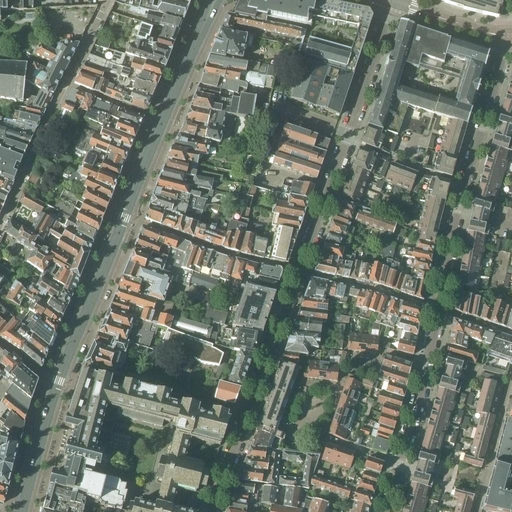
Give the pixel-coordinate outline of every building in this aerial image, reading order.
[(7,11),(0,12),(1,18),(9,17),(11,15),(11,11),(23,11),(33,11),(33,9),(33,0),(12,0),(6,0),(7,11)] [(0,0),(0,21),(1,21),(1,18),(0,12),(7,11),(6,0),(12,0),(0,0)] [(140,0),(140,5),(137,4),(138,2),(131,0),(125,0),(124,6),(130,7),(130,6),(149,11),(184,20),(189,5),(168,0),(140,0)] [(315,0),(241,0),(235,15),(237,15),(246,17),(256,20),(266,22),(267,17),(306,25),(306,23),(307,24),(308,19),(307,19),(308,12),(313,13),(312,14),(313,14),(315,0)] [(324,19),(327,2),(318,0),(315,0),(313,14),(312,17),(324,19)] [(438,0),(440,1),(449,4),(478,13),(497,17),(499,9),(501,9),(503,0),(438,0)] [(335,22),(339,4),(327,2),(324,19),(335,22)] [(350,6),(339,4),(335,22),(346,24),(350,6)] [(130,6),(130,7),(129,11),(145,15),(146,12),(148,12),(145,22),(157,26),(179,31),(184,20),(149,11),(130,6)] [(357,26),(361,9),(350,6),(346,24),(357,26)] [(357,26),(359,26),(357,30),(354,38),(364,41),(367,32),(372,16),(368,10),(361,9),(357,26)] [(233,24),(237,15),(235,15),(234,15),(234,16),(227,14),(224,22),(223,25),(221,28),(220,31),(235,34),(236,31),(237,28),(233,27),(233,24)] [(243,26),(246,17),(237,15),(233,24),(243,26)] [(246,17),(243,26),(253,28),(256,20),(246,17)] [(256,20),(253,28),(262,30),(266,22),(256,20)] [(479,83),(480,83),(480,82),(484,67),(485,67),(486,65),(485,64),(489,52),(490,51),(450,38),(450,39),(447,38),(447,37),(446,36),(446,37),(423,29),(401,21),(400,21),(400,22),(398,30),(397,30),(397,31),(398,31),(393,45),(392,46),(393,46),(389,58),(388,59),(389,60),(387,65),(386,67),(387,67),(383,79),(382,80),(383,80),(378,94),(377,95),(378,95),(373,109),(373,110),(368,124),(368,125),(368,126),(386,133),(393,135),(393,134),(394,133),(398,135),(409,105),(449,119),(467,125),(468,124),(467,124),(472,109),(473,108),(472,107),(476,94),(477,94),(477,92),(479,83)] [(266,22),(262,30),(272,32),(274,24),(266,22)] [(274,24),(272,32),(281,34),(283,26),(274,24)] [(124,54),(126,55),(135,57),(165,67),(172,50),(156,45),(154,44),(150,43),(151,39),(149,39),(153,29),(141,25),(135,40),(134,46),(128,44),(124,54)] [(292,27),(283,26),(281,34),(291,37),(293,28),(292,27)] [(301,30),(293,28),(291,37),(300,38),(301,30)] [(163,30),(159,38),(174,42),(177,36),(177,33),(163,30)] [(251,48),(253,38),(235,34),(220,31),(216,42),(210,55),(242,61),(245,48),(249,49),(251,48)] [(158,41),(156,45),(172,50),(174,42),(159,38),(159,39),(158,39),(158,41)] [(93,46),(96,46),(108,50),(110,43),(97,39),(93,46)] [(353,75),(363,46),(353,43),(351,50),(313,39),(310,39),(304,61),(300,72),(292,95),(290,100),(336,115),(339,116),(342,106),(343,105),(349,87),(353,75)] [(27,60),(25,63),(27,63),(25,81),(30,85),(37,88),(36,88),(40,90),(46,94),(53,94),(78,45),(53,43),(44,44),(40,44),(39,44),(34,55),(49,63),(45,70),(33,64),(27,60)] [(124,88),(129,89),(132,81),(127,79),(130,70),(124,68),(124,67),(125,64),(123,63),(126,55),(124,54),(114,51),(110,62),(107,61),(104,71),(111,73),(118,75),(116,80),(114,84),(117,85),(124,88)] [(89,55),(85,63),(104,71),(107,61),(89,55)] [(210,55),(206,66),(243,72),(253,74),(258,75),(260,64),(242,61),(210,55)] [(160,78),(165,67),(135,57),(131,68),(159,78),(160,78)] [(0,62),(0,98),(23,103),(23,100),(28,101),(26,107),(26,108),(45,111),(53,94),(46,94),(40,90),(36,98),(29,96),(30,85),(25,81),(27,63),(25,63),(0,62)] [(104,71),(85,63),(80,73),(99,79),(102,80),(104,71)] [(260,64),(258,75),(266,76),(275,78),(277,67),(260,64)] [(206,66),(203,76),(241,84),(243,72),(206,66)] [(158,80),(159,78),(131,68),(130,70),(127,79),(132,81),(148,87),(149,85),(156,88),(159,82),(158,80)] [(99,79),(80,73),(74,83),(95,92),(99,79)] [(264,88),(266,76),(258,75),(253,74),(251,86),(264,88)] [(199,85),(199,86),(230,92),(245,96),(245,95),(247,86),(247,85),(241,84),(203,76),(199,85)] [(113,99),(117,85),(114,84),(116,80),(109,78),(108,82),(103,95),(113,99)] [(99,79),(95,92),(101,94),(106,81),(102,80),(99,79)] [(151,99),(156,88),(149,85),(148,87),(132,81),(129,89),(128,91),(151,99)] [(117,85),(113,99),(119,102),(124,88),(117,85)] [(230,92),(199,86),(195,95),(219,100),(221,98),(228,99),(230,92)] [(124,88),(119,102),(123,103),(125,98),(148,106),(151,99),(128,91),(129,89),(124,88)] [(74,101),(77,93),(72,91),(70,92),(64,104),(73,108),(76,102),(74,101)] [(195,95),(190,107),(231,115),(231,116),(251,119),(251,120),(252,120),(256,97),(254,97),(245,95),(245,96),(230,92),(228,99),(221,98),(219,100),(195,95)] [(73,108),(76,109),(80,110),(85,96),(77,93),(74,101),(76,102),(73,108)] [(80,110),(76,109),(73,114),(84,119),(87,113),(93,99),(85,96),(80,110)] [(125,98),(123,103),(144,111),(147,110),(148,106),(125,98)] [(96,100),(93,99),(87,113),(89,114),(91,111),(99,114),(104,103),(96,100)] [(104,103),(99,114),(106,117),(111,106),(104,103)] [(511,117),(511,106),(504,104),(504,103),(503,104),(504,104),(501,114),(511,117)] [(76,109),(73,108),(64,104),(61,110),(73,114),(76,109)] [(106,117),(107,118),(114,120),(118,109),(111,106),(106,117)] [(231,115),(190,107),(185,121),(198,124),(194,137),(196,138),(195,141),(198,142),(205,144),(206,140),(210,141),(219,143),(218,144),(220,144),(223,130),(228,131),(231,116),(231,115)] [(41,118),(45,111),(26,108),(24,115),(41,118)] [(143,119),(118,109),(114,120),(138,130),(143,119)] [(73,114),(61,110),(57,119),(68,124),(73,114)] [(88,121),(84,130),(130,149),(134,139),(111,130),(113,127),(105,124),(107,118),(106,117),(99,114),(91,111),(89,114),(87,113),(84,119),(88,121)] [(38,126),(41,118),(24,115),(12,112),(10,121),(37,128),(38,126)] [(511,117),(501,114),(500,114),(497,124),(498,124),(500,125),(511,128),(511,117)] [(0,137),(28,147),(37,128),(10,121),(2,119),(0,118),(0,137)] [(138,130),(114,120),(107,118),(105,124),(113,127),(111,130),(134,139),(138,130)] [(467,125),(449,119),(446,128),(464,134),(467,125)] [(198,124),(185,121),(179,134),(194,137),(198,124)] [(317,180),(330,141),(286,125),(272,164),(317,180)] [(511,135),(511,133),(511,128),(500,125),(499,131),(497,138),(510,141),(511,135)] [(54,126),(51,132),(57,136),(60,129),(54,126)] [(380,147),(386,133),(368,126),(361,144),(379,151),(380,147)] [(464,134),(446,128),(444,137),(462,142),(464,134)] [(84,130),(75,150),(86,155),(96,159),(98,160),(98,159),(101,152),(103,153),(105,154),(107,155),(107,154),(125,162),(130,149),(84,130)] [(179,134),(172,148),(191,152),(193,149),(196,150),(198,142),(195,141),(196,138),(194,137),(179,134)] [(0,137),(0,147),(24,156),(28,147),(0,137)] [(444,137),(441,146),(459,151),(462,142),(444,137)] [(511,152),(511,148),(511,142),(510,141),(497,138),(494,137),(491,146),(510,152),(511,152)] [(191,152),(172,148),(170,153),(166,160),(197,165),(200,155),(207,156),(210,141),(206,140),(205,144),(198,142),(196,150),(193,149),(191,152)] [(441,146),(438,154),(456,160),(459,151),(441,146)] [(507,162),(510,152),(491,146),(488,156),(507,162)] [(13,183),(24,156),(0,147),(0,178),(5,180),(13,183)] [(371,173),(376,158),(377,156),(360,149),(353,166),(371,173)] [(101,152),(98,159),(122,170),(125,162),(107,154),(107,155),(105,154),(103,153),(101,152)] [(456,160),(438,154),(433,171),(451,177),(456,160)] [(69,158),(63,155),(61,159),(57,167),(64,171),(66,169),(67,169),(67,167),(70,159),(69,158)] [(86,155),(85,158),(90,161),(88,164),(91,166),(90,168),(117,180),(122,170),(98,159),(98,160),(96,159),(86,155)] [(504,173),(507,162),(488,156),(485,166),(485,167),(504,173)] [(56,167),(38,158),(35,163),(57,175),(60,169),(56,167)] [(79,166),(76,173),(78,174),(113,191),(117,180),(90,168),(91,166),(88,164),(90,161),(85,158),(82,165),(82,167),(79,166)] [(197,165),(166,160),(163,170),(213,179),(214,179),(221,181),(222,176),(197,172),(198,165),(197,165)] [(393,185),(400,167),(391,163),(384,181),(393,185)] [(368,181),(371,173),(353,166),(350,175),(368,181)] [(400,167),(393,185),(402,188),(409,170),(400,167)] [(500,183),(504,173),(485,167),(482,178),(500,183)] [(64,171),(61,177),(68,180),(81,187),(109,201),(112,193),(113,191),(78,174),(75,180),(70,178),(73,172),(67,169),(66,169),(64,171)] [(213,179),(163,170),(159,180),(193,186),(193,188),(199,189),(199,188),(203,189),(209,190),(211,191),(214,179),(213,179)] [(409,170),(402,188),(410,191),(417,173),(409,170)] [(32,173),(27,183),(31,185),(35,187),(40,177),(32,173)] [(364,190),(368,181),(350,175),(347,183),(364,190)] [(427,195),(445,200),(450,183),(432,178),(427,195)] [(497,194),(500,183),(482,178),(478,188),(479,189),(497,194)] [(5,180),(4,180),(1,187),(0,186),(0,190),(8,194),(13,183),(5,180)] [(159,180),(156,189),(195,197),(194,199),(196,199),(206,202),(207,201),(199,199),(200,194),(192,192),(193,188),(193,186),(159,180)] [(302,184),(293,182),(292,188),(311,194),(314,186),(314,185),(314,186),(313,186),(311,185),(304,183),(302,183),(302,184)] [(28,191),(31,185),(27,183),(22,193),(30,197),(33,193),(28,191)] [(361,198),(364,190),(347,183),(343,191),(361,198)] [(309,200),(311,194),(292,188),(283,186),(281,193),(290,196),(290,195),(301,198),(309,200)] [(81,187),(77,197),(82,200),(105,213),(107,206),(109,201),(81,187)] [(195,197),(156,189),(152,197),(163,200),(163,201),(175,205),(176,202),(185,205),(184,208),(193,210),(196,199),(194,199),(195,197)] [(494,204),(497,194),(479,189),(476,198),(494,204)] [(0,199),(5,201),(8,194),(0,190),(0,199)] [(63,190),(58,200),(74,209),(77,202),(78,202),(83,204),(79,211),(101,223),(105,213),(82,200),(77,197),(63,190)] [(358,206),(361,198),(343,191),(340,200),(356,206),(358,206)] [(306,211),(309,200),(301,198),(290,195),(290,196),(281,193),(280,193),(276,192),(274,201),(276,202),(274,215),(271,226),(278,228),(294,231),(298,232),(302,221),(306,211)] [(30,197),(22,193),(19,202),(28,207),(32,198),(30,197)] [(427,195),(425,204),(443,209),(445,200),(427,195)] [(186,220),(198,224),(206,202),(196,199),(193,210),(184,208),(185,205),(176,202),(175,205),(163,201),(163,200),(152,197),(149,208),(164,212),(177,216),(177,217),(186,220)] [(43,242),(49,231),(54,221),(47,218),(52,209),(32,198),(28,207),(40,213),(33,225),(29,233),(35,237),(43,242)] [(493,213),(495,204),(494,204),(476,198),(475,198),(473,208),(475,209),(489,213),(493,214),(493,213)] [(76,219),(70,216),(74,209),(58,200),(53,209),(75,221),(97,233),(101,223),(79,211),(80,212),(76,219)] [(356,206),(340,200),(338,206),(341,208),(341,209),(353,213),(357,214),(354,213),(356,206)] [(425,204),(423,213),(441,218),(443,209),(425,204)] [(341,208),(338,206),(335,216),(351,222),(352,218),(355,219),(357,214),(353,213),(341,209),(341,208)] [(360,207),(357,214),(355,219),(354,222),(362,224),(367,209),(360,207)] [(164,212),(149,208),(144,220),(148,221),(160,225),(164,212)] [(243,208),(242,211),(240,218),(246,220),(249,209),(243,208)] [(97,233),(75,221),(53,209),(52,209),(47,218),(54,221),(63,226),(66,228),(93,243),(97,233)] [(232,222),(229,233),(224,249),(230,250),(240,218),(242,211),(240,211),(228,209),(224,220),(232,222)] [(374,212),(367,209),(362,224),(370,227),(374,215),(373,215),(374,212)] [(485,226),(489,213),(475,209),(472,223),(485,226)] [(173,230),(177,217),(177,216),(164,212),(160,225),(173,230)] [(441,218),(423,213),(420,222),(439,227),(441,218)] [(381,217),(374,215),(370,227),(377,230),(381,217)] [(335,216),(332,222),(348,228),(351,222),(335,216)] [(186,220),(177,217),(173,230),(182,233),(186,220)] [(389,220),(381,217),(377,230),(384,232),(389,220)] [(246,220),(240,218),(230,250),(238,253),(240,254),(247,230),(245,229),(246,226),(248,227),(249,223),(247,223),(248,220),(246,220)] [(198,224),(186,220),(182,233),(193,237),(198,224)] [(397,223),(389,220),(384,232),(393,235),(397,223)] [(93,243),(66,228),(65,229),(62,234),(57,231),(60,226),(62,227),(63,226),(54,221),(49,231),(61,238),(88,255),(93,243)] [(29,233),(23,229),(10,222),(5,233),(15,239),(13,242),(32,253),(26,263),(43,274),(43,275),(51,263),(55,265),(60,268),(79,280),(80,278),(84,267),(75,262),(72,261),(69,265),(67,263),(70,259),(68,258),(53,248),(50,253),(32,242),(35,237),(29,233)] [(348,228),(332,222),(329,233),(345,238),(348,228)] [(420,222),(418,231),(436,236),(439,227),(420,222)] [(489,226),(485,226),(472,223),(470,223),(469,222),(467,232),(468,232),(486,236),(488,236),(489,227),(489,226)] [(193,237),(203,241),(212,244),(222,248),(224,249),(229,233),(218,230),(208,227),(198,224),(193,237)] [(161,247),(164,236),(143,228),(141,229),(138,239),(161,247)] [(293,249),(293,248),(297,238),(297,237),(298,232),(294,231),(278,228),(270,261),(287,265),(292,250),(293,250),(293,249)] [(256,238),(256,233),(247,230),(240,254),(252,256),(253,253),(256,238)] [(436,236),(418,231),(416,240),(417,240),(434,245),(436,236)] [(484,246),(486,236),(468,232),(466,243),(484,246)] [(345,238),(329,233),(326,242),(347,249),(350,241),(345,239),(345,238)] [(161,247),(170,250),(174,251),(177,240),(164,236),(161,247)] [(88,255),(61,238),(56,246),(55,245),(53,248),(68,258),(70,259),(72,261),(75,262),(84,267),(88,255)] [(267,241),(256,238),(253,253),(252,256),(263,259),(267,241)] [(170,250),(161,247),(138,239),(134,248),(153,255),(156,256),(157,256),(159,257),(166,259),(167,256),(170,250)] [(170,250),(167,256),(169,256),(163,272),(176,277),(174,282),(188,286),(189,284),(195,271),(191,270),(199,248),(177,240),(174,251),(170,250)] [(384,240),(378,255),(382,256),(382,259),(383,259),(391,261),(396,244),(384,240)] [(434,245),(417,240),(415,251),(432,255),(434,245)] [(482,258),(484,246),(466,243),(465,242),(463,254),(464,254),(482,258)] [(325,245),(322,253),(338,258),(337,260),(336,260),(336,261),(343,262),(344,262),(344,259),(346,252),(325,245)] [(134,248),(132,254),(151,260),(153,255),(134,248)] [(207,251),(199,248),(191,270),(195,271),(200,273),(207,251)] [(405,254),(404,256),(405,257),(405,258),(408,259),(430,263),(432,255),(415,251),(413,250),(408,248),(405,254)] [(217,254),(207,251),(200,273),(209,276),(217,255),(217,254)] [(338,258),(322,253),(318,262),(335,267),(336,261),(336,260),(337,260),(338,258)] [(132,254),(128,266),(172,281),(174,282),(176,277),(163,272),(169,256),(167,256),(166,259),(159,257),(158,260),(157,262),(155,262),(151,260),(132,254)] [(481,267),(482,258),(464,254),(462,264),(481,267)] [(226,258),(217,255),(209,276),(219,280),(226,258)] [(371,265),(370,266),(366,282),(377,285),(383,259),(382,259),(382,256),(378,255),(374,263),(374,265),(371,265)] [(226,258),(219,280),(218,284),(228,287),(236,260),(226,258)] [(391,261),(383,287),(392,289),(397,271),(399,266),(401,261),(392,258),(391,261)] [(383,259),(377,285),(383,287),(391,261),(383,259)] [(430,263),(408,259),(406,267),(411,269),(411,268),(412,268),(429,271),(430,263)] [(236,260),(228,287),(227,288),(228,288),(238,291),(240,284),(241,282),(243,274),(244,274),(248,263),(236,260)] [(341,278),(343,262),(336,261),(335,267),(332,276),(341,278)] [(335,267),(318,262),(315,272),(332,276),(335,267)] [(343,262),(341,278),(348,279),(350,266),(347,265),(347,263),(344,262),(343,262)] [(72,297),(79,280),(60,268),(54,278),(50,275),(54,270),(55,265),(51,263),(43,275),(43,274),(42,276),(43,277),(42,277),(72,297)] [(257,265),(248,263),(244,274),(253,276),(257,265)] [(349,264),(347,263),(347,265),(350,266),(348,279),(357,281),(360,265),(349,264)] [(478,278),(481,267),(462,264),(461,264),(459,275),(460,275),(478,278)] [(280,270),(257,265),(253,276),(279,282),(282,273),(280,270)] [(370,266),(360,265),(357,281),(366,282),(370,266)] [(128,266),(123,276),(143,283),(142,286),(144,286),(141,295),(164,302),(172,281),(128,266)] [(411,268),(411,269),(409,278),(417,281),(413,297),(423,300),(429,271),(412,268),(411,268)] [(195,271),(189,284),(225,296),(228,288),(227,288),(228,287),(218,284),(219,280),(209,276),(200,273),(195,271)] [(397,271),(392,289),(399,292),(404,277),(405,274),(397,271)] [(8,281),(0,274),(0,284),(2,281),(6,284),(8,281)] [(243,274),(241,282),(276,290),(279,282),(253,276),(244,274),(243,274)] [(476,289),(478,278),(460,275),(459,275),(457,286),(458,286),(476,290),(476,289)] [(143,283),(123,276),(119,288),(141,295),(144,286),(142,286),(143,283)] [(32,285),(28,292),(37,299),(38,301),(44,305),(49,298),(66,309),(72,297),(42,277),(36,287),(32,285)] [(404,277),(399,292),(413,297),(417,281),(409,278),(409,279),(404,277)] [(326,294),(327,283),(311,280),(304,298),(325,301),(325,296),(331,298),(332,295),(326,294)] [(37,299),(28,292),(21,288),(22,287),(15,282),(10,291),(5,299),(18,306),(24,296),(34,302),(37,299)] [(262,334),(276,290),(241,282),(240,284),(245,285),(231,329),(262,334)] [(338,285),(327,283),(326,294),(332,295),(331,298),(331,303),(341,304),(342,297),(336,296),(338,285)] [(346,287),(338,285),(336,296),(342,297),(341,304),(346,304),(347,296),(355,298),(355,296),(347,294),(348,293),(345,292),(346,287)] [(359,290),(346,287),(345,292),(348,293),(347,294),(355,296),(358,297),(359,290)] [(173,305),(164,302),(141,295),(119,288),(114,300),(143,309),(139,320),(158,327),(167,330),(214,346),(217,334),(211,332),(212,327),(173,316),(173,318),(170,317),(173,305)] [(361,309),(366,292),(359,290),(358,297),(355,296),(355,298),(357,298),(354,307),(361,309)] [(462,313),(465,294),(456,291),(453,310),(452,311),(461,313),(462,313)] [(367,314),(373,294),(366,292),(361,309),(359,314),(367,314)] [(373,294),(367,314),(365,320),(369,321),(373,311),(376,312),(381,296),(373,294)] [(474,297),(465,294),(462,313),(461,313),(470,316),(471,316),(474,297)] [(381,325),(389,299),(381,296),(376,313),(373,322),(379,324),(381,325)] [(480,319),(482,305),(483,300),(474,297),(471,316),(470,316),(479,319),(480,319)] [(49,298),(44,305),(62,317),(66,309),(49,298)] [(327,302),(325,301),(304,298),(301,308),(326,311),(327,302)] [(38,301),(37,299),(34,302),(27,312),(29,313),(33,315),(41,320),(43,316),(58,327),(62,317),(44,305),(38,301)] [(389,299),(381,325),(384,326),(388,314),(390,315),(394,300),(389,299)] [(143,309),(114,300),(109,311),(133,318),(133,319),(139,321),(139,320),(143,309)] [(402,303),(394,300),(390,315),(388,314),(384,326),(393,329),(394,326),(397,319),(402,303)] [(498,325),(504,304),(494,301),(492,309),(488,322),(498,325)] [(507,329),(511,308),(507,307),(508,301),(505,301),(504,304),(498,325),(507,329)] [(418,326),(421,309),(402,303),(397,319),(418,326)] [(492,309),(482,305),(480,319),(479,319),(481,319),(481,320),(488,322),(492,309)] [(204,320),(224,325),(227,313),(207,308),(205,316),(199,314),(198,317),(204,319),(204,320)] [(326,311),(301,308),(296,319),(321,322),(326,323),(327,312),(326,312),(326,311)] [(0,319),(2,320),(0,322),(0,334),(14,318),(4,311),(2,314),(0,316),(0,319)] [(133,318),(109,311),(100,333),(99,334),(129,343),(134,345),(133,351),(146,355),(153,334),(155,335),(158,327),(139,320),(139,321),(133,319),(133,318)] [(42,329),(36,325),(30,320),(33,315),(29,313),(20,324),(25,328),(36,337),(40,341),(49,348),(53,339),(54,339),(55,335),(44,327),(42,329)] [(41,320),(33,315),(30,320),(36,325),(42,329),(44,327),(55,335),(58,327),(43,316),(41,320)] [(14,318),(0,334),(0,337),(10,344),(17,336),(14,332),(20,324),(14,318)] [(320,334),(321,322),(296,319),(292,331),(320,334)] [(416,336),(418,326),(397,319),(394,326),(398,327),(397,329),(402,330),(401,332),(416,336)] [(472,340),(476,328),(453,321),(451,331),(468,338),(472,340)] [(379,324),(373,322),(372,330),(380,331),(381,325),(379,324)] [(36,337),(25,328),(17,336),(27,344),(45,359),(49,348),(40,341),(38,343),(33,340),(36,337)] [(482,340),(485,331),(476,328),(472,340),(480,343),(482,340)] [(214,348),(214,346),(167,330),(162,346),(172,346),(200,364),(219,366),(220,365),(221,362),(222,359),(223,356),(223,355),(216,349),(214,348)] [(320,334),(292,331),(287,344),(309,347),(318,349),(320,335),(320,334)] [(415,344),(416,336),(401,332),(398,331),(397,339),(399,340),(415,344)] [(451,331),(449,338),(447,346),(472,353),(472,351),(466,349),(467,344),(468,338),(451,331)] [(489,350),(495,335),(485,331),(482,340),(485,341),(482,348),(489,350)] [(129,343),(99,334),(96,340),(94,343),(96,344),(125,353),(129,343)] [(357,351),(359,335),(349,334),(347,350),(357,351)] [(359,335),(357,351),(367,353),(369,336),(359,335)] [(511,340),(495,335),(489,350),(488,356),(509,363),(511,355),(511,340)] [(27,344),(17,336),(10,344),(20,351),(27,344)] [(228,336),(226,350),(230,352),(229,356),(237,357),(251,360),(257,342),(228,336)] [(369,336),(367,353),(377,354),(379,337),(369,336)] [(413,354),(415,344),(399,340),(397,351),(413,354)] [(127,355),(125,353),(96,344),(94,343),(87,359),(85,365),(84,368),(94,372),(95,369),(105,372),(125,378),(125,375),(131,377),(133,371),(126,369),(124,375),(122,374),(117,372),(117,373),(115,373),(117,367),(120,369),(121,365),(124,363),(127,355)] [(27,344),(20,351),(39,367),(42,366),(45,359),(27,344)] [(287,344),(284,352),(299,354),(308,356),(309,347),(287,344)] [(472,353),(447,346),(446,355),(448,356),(475,364),(478,353),(472,351),(472,353)] [(2,350),(0,348),(0,365),(2,367),(3,366),(10,357),(2,350)] [(329,363),(327,380),(336,381),(337,375),(341,376),(348,354),(342,351),(338,364),(329,363)] [(284,352),(281,362),(295,367),(295,365),(297,365),(299,354),(284,352)] [(14,354),(10,357),(21,367),(25,363),(14,354)] [(384,355),(378,380),(388,383),(405,388),(411,364),(384,355)] [(465,371),(468,363),(474,365),(475,364),(448,356),(445,366),(448,367),(460,371),(465,371)] [(9,382),(21,367),(10,357),(3,366),(9,371),(8,372),(3,378),(9,382)] [(237,357),(225,386),(239,390),(251,360),(237,357)] [(317,379),(319,362),(309,361),(308,367),(304,366),(303,377),(317,379)] [(281,362),(261,417),(259,422),(258,425),(276,432),(278,429),(279,424),(280,423),(277,422),(279,418),(282,419),(285,410),(282,409),(285,400),(288,401),(291,392),(288,391),(292,382),(295,383),(298,374),(295,373),(297,368),(295,367),(281,362)] [(319,362),(317,379),(327,380),(329,363),(319,362)] [(36,380),(21,367),(9,382),(31,400),(38,381),(36,380)] [(458,378),(460,371),(448,367),(445,375),(444,379),(444,380),(457,383),(458,378)] [(72,429),(68,444),(67,448),(66,449),(66,451),(65,454),(64,459),(60,474),(53,472),(49,485),(60,488),(65,490),(72,491),(74,492),(87,495),(85,501),(96,503),(96,501),(99,502),(100,504),(99,504),(100,505),(101,505),(104,506),(103,507),(114,510),(115,509),(121,511),(123,504),(125,504),(128,492),(125,492),(127,486),(121,484),(119,480),(108,478),(106,479),(105,480),(93,477),(96,466),(100,467),(100,466),(103,467),(105,467),(105,468),(106,467),(108,467),(108,466),(110,465),(111,462),(111,460),(110,458),(111,457),(109,456),(108,455),(103,454),(103,453),(95,451),(107,405),(108,405),(111,406),(112,408),(118,410),(117,416),(162,427),(164,422),(170,423),(172,422),(178,423),(176,431),(176,434),(174,440),(170,455),(169,460),(162,458),(157,478),(164,480),(163,485),(157,508),(137,503),(137,502),(136,502),(135,505),(131,504),(129,511),(182,511),(176,510),(177,508),(184,510),(184,509),(182,508),(187,491),(203,495),(208,481),(213,466),(185,459),(190,438),(220,446),(227,426),(230,417),(225,415),(225,414),(220,413),(212,411),(198,407),(198,408),(189,406),(183,405),(179,407),(178,406),(168,404),(170,395),(169,395),(159,392),(157,392),(138,387),(125,383),(113,380),(100,377),(92,374),(91,374),(85,372),(85,371),(84,370),(83,372),(68,417),(67,417),(65,427),(68,428),(72,429)] [(6,371),(0,377),(0,389),(28,411),(30,403),(31,400),(9,382),(3,378),(8,372),(6,371)] [(372,388),(374,382),(349,373),(343,388),(359,394),(362,384),(372,388)] [(461,385),(457,383),(444,380),(441,379),(438,389),(439,389),(457,394),(458,394),(461,385)] [(484,381),(481,393),(500,398),(503,386),(484,381)] [(406,388),(405,388),(388,383),(385,392),(403,398),(406,388)] [(234,406),(239,390),(225,386),(219,384),(214,401),(234,406)] [(359,394),(343,388),(340,398),(356,403),(359,394)] [(0,389),(0,401),(14,413),(13,414),(25,423),(27,415),(28,411),(0,389)] [(439,389),(436,398),(454,403),(457,394),(439,389)] [(383,405),(400,410),(402,403),(403,400),(379,392),(376,403),(383,405)] [(481,393),(478,402),(497,407),(500,398),(481,393)] [(340,398),(337,407),(353,412),(356,403),(340,398)] [(451,414),(454,404),(435,398),(432,409),(451,414)] [(21,439),(25,423),(13,414),(14,413),(0,401),(0,432),(4,434),(6,431),(10,433),(8,436),(9,436),(9,435),(21,439)] [(494,418),(497,407),(478,402),(475,413),(494,418)] [(397,421),(400,410),(383,405),(380,415),(397,421)] [(353,412),(337,407),(334,416),(350,421),(353,412)] [(448,425),(451,414),(432,409),(429,420),(448,425)] [(394,430),(397,421),(380,415),(377,424),(379,425),(394,430)] [(350,421),(334,416),(331,425),(347,431),(350,421)] [(480,417),(476,429),(490,433),(493,421),(480,417)] [(511,419),(509,419),(505,418),(494,461),(511,465),(511,419)] [(445,436),(448,425),(429,420),(427,430),(445,436)] [(284,439),(285,437),(284,435),(276,432),(258,425),(256,426),(251,447),(265,449),(270,450),(270,449),(278,450),(279,447),(281,440),(282,440),(284,439)] [(344,440),(347,431),(331,425),(328,435),(344,440)] [(394,430),(379,425),(377,431),(392,436),(394,430)] [(476,429),(473,441),(487,445),(490,433),(476,429)] [(445,436),(427,430),(423,441),(442,446),(445,436)] [(377,431),(375,438),(376,438),(390,443),(392,436),(377,431)] [(9,436),(8,436),(7,438),(0,436),(0,437),(19,444),(21,439),(9,435),(9,436)] [(19,445),(19,444),(0,437),(0,484),(8,487),(15,461),(14,460),(16,454),(17,451),(18,445),(19,445)] [(376,438),(373,446),(372,450),(386,454),(390,443),(376,438)] [(442,446),(423,441),(420,454),(418,461),(422,462),(425,460),(427,454),(439,457),(442,446)] [(487,445),(473,441),(470,453),(484,456),(487,445)] [(330,463),(336,447),(326,444),(321,460),(330,463)] [(251,447),(247,458),(269,461),(270,457),(265,456),(265,449),(251,447)] [(345,450),(336,447),(330,463),(340,466),(345,450)] [(270,457),(279,458),(280,450),(278,450),(270,449),(270,450),(270,457)] [(352,472),(357,457),(353,456),(354,454),(345,450),(340,466),(349,469),(348,471),(352,472)] [(291,462),(292,452),(284,451),(282,451),(281,460),(291,462)] [(292,452),(291,462),(302,463),(303,455),(304,455),(304,454),(292,452)] [(461,453),(465,454),(462,463),(481,468),(484,456),(470,453),(470,455),(461,453)] [(306,454),(305,462),(316,464),(319,455),(306,454)] [(418,484),(430,487),(439,457),(427,454),(425,460),(422,462),(418,461),(414,473),(418,474),(420,477),(418,484)] [(270,457),(269,461),(269,464),(279,465),(279,458),(270,457)] [(269,461),(247,458),(246,459),(245,463),(242,469),(268,473),(269,468),(269,464),(269,461)] [(374,471),(380,473),(383,463),(367,458),(363,470),(364,471),(365,471),(365,472),(372,475),(374,471)] [(484,500),(481,509),(490,511),(511,511),(511,509),(511,508),(511,465),(494,461),(484,500)] [(316,464),(305,462),(304,469),(314,471),(316,464)] [(268,473),(242,469),(238,479),(268,484),(269,478),(268,478),(268,474),(268,473)] [(314,471),(304,469),(303,476),(312,478),(313,476),(314,471)] [(361,480),(358,479),(358,480),(376,486),(376,485),(380,473),(374,471),(372,475),(365,472),(365,471),(364,471),(364,472),(363,472),(361,480)] [(277,475),(268,474),(268,478),(269,478),(268,484),(276,485),(277,475)] [(310,485),(312,478),(303,476),(302,482),(300,481),(299,488),(299,489),(302,489),(302,488),(308,489),(310,485)] [(313,476),(312,478),(310,485),(330,492),(333,483),(313,476)] [(289,487),(290,478),(279,477),(278,486),(286,486),(286,488),(289,488),(289,487)] [(300,479),(290,478),(289,487),(299,488),(300,481),(300,479)] [(356,485),(349,483),(348,488),(351,489),(373,495),(376,485),(376,486),(358,480),(358,479),(357,479),(356,485)] [(237,482),(234,492),(257,495),(258,491),(259,486),(237,482)] [(344,486),(342,486),(339,494),(348,497),(350,491),(351,489),(348,488),(349,483),(345,482),(344,486)] [(342,486),(333,483),(330,492),(339,494),(342,486)] [(427,498),(430,488),(411,483),(408,493),(427,498)] [(8,487),(0,484),(0,492),(6,495),(8,487)] [(82,511),(84,507),(85,501),(87,495),(74,492),(72,491),(65,490),(60,488),(49,485),(43,510),(40,509),(39,511),(82,511)] [(259,486),(258,491),(263,492),(262,495),(278,498),(279,489),(259,486)] [(474,493),(473,493),(460,489),(456,488),(453,498),(458,499),(471,503),(472,503),(475,493),(474,493)] [(285,489),(283,506),(282,507),(302,509),(304,504),(299,503),(302,491),(285,489)] [(373,495),(351,489),(350,491),(355,493),(353,500),(353,501),(355,501),(370,506),(370,505),(373,495)] [(234,492),(231,500),(256,503),(257,498),(257,495),(234,492)] [(408,493),(405,504),(424,509),(427,498),(408,493)] [(262,499),(257,498),(256,503),(261,504),(270,505),(276,506),(276,505),(278,498),(262,495),(262,499)] [(305,499),(304,503),(326,511),(329,504),(312,499),(311,502),(307,501),(308,500),(305,499)] [(468,511),(471,503),(458,499),(454,511),(468,511)] [(261,504),(256,503),(231,500),(228,510),(244,511),(246,511),(247,507),(260,508),(261,504)] [(353,506),(349,505),(347,509),(352,510),(357,511),(367,511),(370,506),(355,501),(353,506)] [(304,504),(302,509),(302,511),(303,511),(304,508),(308,510),(307,511),(326,511),(304,503),(304,504)]
